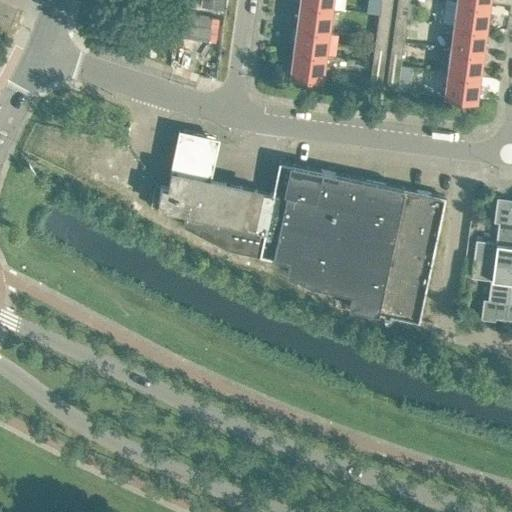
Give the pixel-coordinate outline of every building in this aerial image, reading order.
[(390,14),(392,0),(380,0),(379,12),(390,14)] [(407,16),(408,0),(397,0),(396,15),(407,16)] [(486,27),(489,3),(467,0),(457,0),(454,23),(486,27)] [(329,30),(332,6),(300,2),(297,26),(329,30)] [(387,38),(390,14),(379,12),(376,37),(387,38)] [(404,40),(407,16),(396,15),(393,39),(404,40)] [(483,51),(486,27),(454,23),(451,47),(483,51)] [(326,54),(329,30),(297,26),(294,50),(326,54)] [(384,62),(387,38),(376,37),(373,60),(384,62)] [(400,64),(404,40),(393,39),(389,63),(400,64)] [(480,75),(483,51),(451,47),(448,70),(480,75)] [(322,78),(326,54),(294,50),(290,74),(322,78)] [(381,86),(384,62),(373,60),(369,85),(381,86)] [(397,88),(400,64),(389,63),(386,87),(397,88)] [(476,99),(480,75),(448,70),(445,94),(476,99)] [(217,141),(177,133),(170,168),(210,176),(217,141)] [(445,195),(340,173),(279,160),(272,191),(178,172),(170,210),(185,213),(183,223),(228,246),(273,256),(289,260),(287,270),(311,283),(351,291),(348,305),(419,320),(445,195)] [(511,261),(511,204),(510,204),(508,221),(499,220),(496,241),(475,238),(473,257),(511,261)] [(506,318),(511,273),(511,261),(473,257),(470,275),(491,278),(488,299),(497,300),(495,316),(506,318)]
